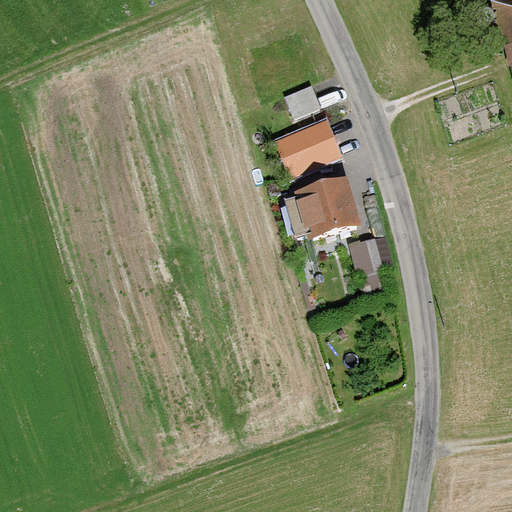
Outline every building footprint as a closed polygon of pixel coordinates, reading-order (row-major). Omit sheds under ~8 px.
[(511,0),(494,0),(511,66),(511,0)] [(310,91),(284,103),(292,121),(318,109),(310,91)] [(335,160),(323,131),(283,147),(294,176),(335,160)] [(366,227),(353,180),(300,194),(313,242),(366,227)] [(373,243),(359,246),(367,273),(380,269),(373,243)]
